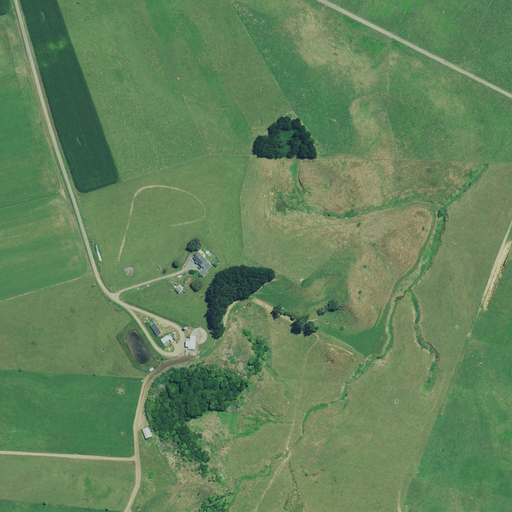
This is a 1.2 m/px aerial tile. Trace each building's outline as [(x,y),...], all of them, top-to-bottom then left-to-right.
[(212,266),(199,252),(195,255),(196,256),(193,258),(196,261),(195,262),(197,264),(198,263),(204,269),(200,273),(203,277),(208,273),(206,271),(212,266)] [(162,333),(155,323),(151,326),(158,336),(162,333)] [(161,340),(163,344),(170,340),(172,342),(174,340),(170,334),(161,340)] [(190,341),(188,341),(186,341),(186,347),(189,347),(188,349),(196,349),(196,336),(191,336),(190,341)] [(152,437),(148,428),(142,430),(146,439),(152,437)]
